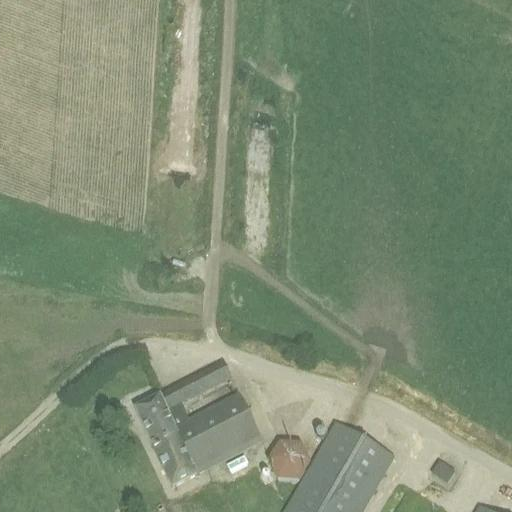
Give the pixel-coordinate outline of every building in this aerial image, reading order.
[(174,0),(175,15),(197,14),(196,0),(174,0)] [(223,365),(133,410),(171,489),(196,477),(197,478),(263,442),(237,392),(236,393),(237,396),(188,422),(181,407),(230,383),(231,384),(232,383),(223,365)] [(364,511),(394,460),(336,426),(285,511),(364,511)] [(277,482),(299,484),(311,465),(301,446),(279,445),(268,463),(277,482)] [(433,476),(447,485),(454,474),(440,465),(433,476)] [(209,476),(202,490),(220,499),(227,485),(209,476)]
